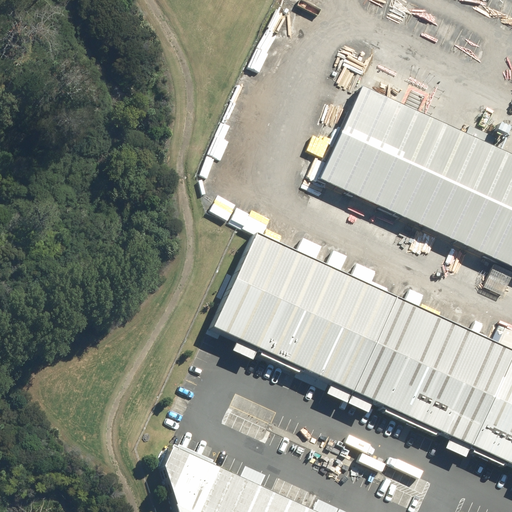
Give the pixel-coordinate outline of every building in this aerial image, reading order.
[(511,161),(368,95),(325,187),(511,273),(511,161)] [(392,299),(260,239),(216,332),(348,393),(392,299)] [(509,353),(392,299),(348,393),(467,447),(509,353)] [(511,354),(509,353),(467,447),(511,467),(511,354)] [(175,511),(312,511),(176,448),(163,473),(175,511)]
